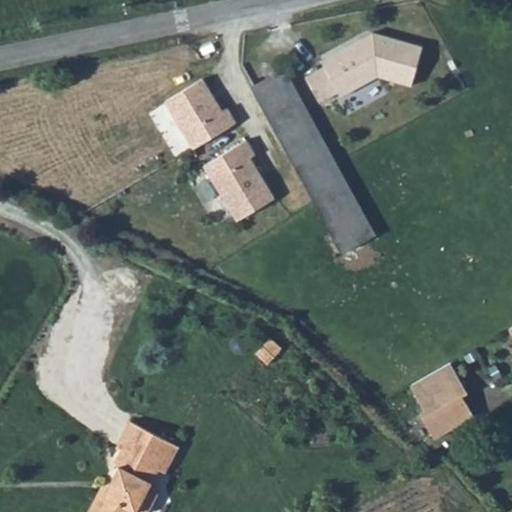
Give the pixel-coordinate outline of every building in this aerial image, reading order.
[(323,67),(306,77),(319,101),(338,91),(341,97),(377,77),(412,86),(423,47),(372,33),(320,61),(323,67)] [(284,68),(252,85),(341,252),(372,236),(284,68)] [(202,79),(164,101),(191,148),(235,124),(226,108),(220,111),(202,79)] [(244,140),(201,165),(234,221),(272,199),(247,158),(253,155),(244,140)] [(458,364),(416,387),(430,413),(425,415),(439,439),(480,417),(469,397),(475,396),(458,364)] [(160,476),(174,449),(126,423),(112,449),(117,452),(110,466),(114,469),(103,489),(99,497),(93,494),(83,511),(144,511),(153,497),(151,490),(146,487),(154,472),(160,476)] [(99,497),(103,489),(98,486),(93,494),(99,497)]
